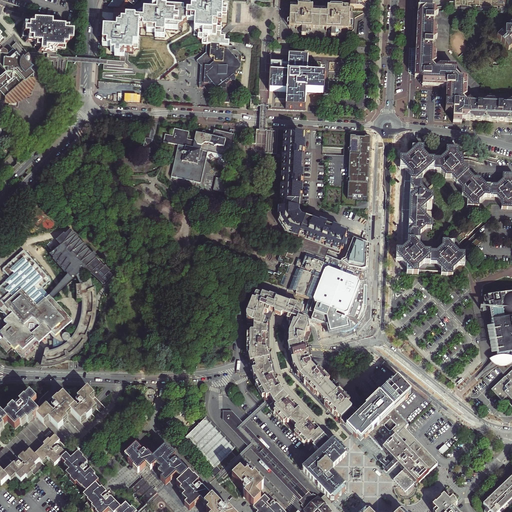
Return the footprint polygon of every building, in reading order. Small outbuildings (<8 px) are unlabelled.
[(220,37),(222,16),(222,7),(222,0),(200,0),(200,1),(196,1),(196,9),(193,9),(191,9),(191,18),(193,18),(195,18),(195,23),(194,31),(198,31),(198,40),(202,41),(202,45),(206,45),(228,46),(228,42),(224,41),(224,37),(220,37)] [(349,8),(349,4),(281,0),(278,41),(347,45),(348,32),(348,30),(352,30),(353,17),(349,17),(349,13),(349,8)] [(348,0),(349,4),(349,8),(352,8),(363,9),(363,5),(363,0),(348,0)] [(419,0),(419,2),(419,9),(433,10),(433,3),(432,0),(419,0)] [(182,22),(186,22),(187,14),(187,13),(183,13),(183,9),(162,7),(162,2),(157,2),(157,7),(153,7),(153,11),(144,10),(143,19),(126,18),(126,22),(121,22),(121,26),(113,25),(112,29),(104,29),(102,47),(111,47),(111,51),(115,52),(115,56),(119,56),(120,52),(129,53),(133,53),(133,49),(137,49),(139,28),(147,28),(147,32),(155,33),(155,37),(164,38),(164,29),(177,30),(178,26),(182,26),(182,22)] [(191,18),(191,9),(187,9),(187,13),(187,14),(186,22),(193,23),(195,23),(195,18),(193,18),(191,18)] [(469,120),(469,102),(468,103),(466,105),(462,102),(466,98),(467,77),(455,76),(456,67),(451,71),(447,67),(443,71),(440,67),(435,70),(432,66),(436,63),(436,55),(432,51),(433,42),(437,38),(437,30),(433,26),(434,21),(434,18),(438,14),(434,10),(433,10),(419,9),(418,9),(417,20),(417,25),(415,74),(422,81),(422,86),(447,87),(446,111),(450,111),(454,115),(454,119),(453,123),(462,124),(462,120),(467,120),(469,120)] [(53,26),(49,22),(31,21),(26,25),(22,25),(21,38),(26,38),(25,42),(34,43),(34,47),(35,47),(38,47),(38,52),(51,53),(55,53),(55,49),(64,49),(64,40),(69,41),(69,32),(65,32),(65,27),(53,26)] [(469,102),(469,120),(470,120),(486,121),(497,121),(511,121),(511,22),(497,36),(509,49),(511,46),(511,103),(510,103),(506,107),(497,107),(493,102),(485,102),(481,106),(473,106),(469,102)] [(409,74),(415,74),(417,25),(411,25),(409,74)] [(233,46),(228,46),(206,45),(206,51),(206,52),(196,61),(200,66),(199,87),(204,88),(208,92),(217,93),(220,97),(220,102),(229,102),(230,93),(236,87),(235,85),(235,76),(237,74),(235,73),(240,68),(240,55),(236,50),(233,50),(233,46)] [(343,61),(343,53),(271,49),(270,73),(269,91),(268,109),(286,110),(304,111),(305,95),(306,95),(306,94),(324,94),(341,95),(341,83),(343,61)] [(0,80),(0,103),(9,103),(8,107),(17,108),(17,104),(26,96),(30,96),(32,76),(39,76),(34,70),(32,69),(32,65),(29,62),(28,62),(24,65),(11,52),(7,56),(0,55),(0,66),(5,73),(1,77),(1,81),(0,80)] [(410,98),(409,108),(427,108),(427,99),(410,98)] [(147,131),(146,133),(143,149),(148,158),(153,155),(153,154),(159,155),(162,154),(160,151),(154,150),(154,149),(152,144),(154,133),(152,128),(147,131)] [(177,146),(171,177),(200,184),(208,152),(229,157),(231,151),(233,142),(234,134),(214,130),(212,138),(196,135),(194,141),(187,140),(189,133),(174,129),(172,136),(165,135),(163,143),(177,146)] [(261,219),(260,222),(260,224),(260,227),(261,229),(261,232),(264,236),(268,239),(273,241),(278,241),(281,240),(283,239),(287,236),(298,240),(315,247),(328,252),(338,255),(341,249),(343,243),(346,236),(335,232),(301,219),(299,215),(299,212),(301,179),(302,147),(303,138),(296,137),(296,136),(289,135),(289,137),(282,137),(281,155),(278,209),(275,209),(272,210),(269,211),(267,212),(265,214),(264,214),(263,215),(262,216),(261,219)] [(370,138),(350,137),(347,199),(367,200),(369,167),(370,138)] [(400,251),(399,262),(401,262),(407,269),(407,274),(418,275),(418,269),(425,263),(436,264),(441,270),(441,275),(453,276),(453,270),(459,265),(464,265),(465,253),(459,253),(454,247),(454,242),(442,241),(442,247),(436,252),(425,252),(419,245),(420,235),(419,234),(422,231),(423,232),(426,229),(432,229),(433,195),(428,194),(422,188),(422,177),(428,171),(434,172),(440,172),(445,178),(451,178),(462,190),(462,196),(467,201),(467,208),(479,208),(479,202),(484,197),(491,197),(496,197),(502,203),(501,209),(511,209),(511,175),(503,175),(503,180),(497,186),(486,186),(480,179),(474,179),(463,167),(463,161),(458,155),(458,150),(446,149),(446,155),(440,160),(435,160),(429,159),(423,153),(423,148),(412,148),(412,153),(406,159),(403,158),(403,170),(405,170),(411,176),(408,245),(402,251),(400,251)] [(411,176),(405,170),(402,251),(408,245),(411,176)] [(228,181),(216,178),(213,190),(225,193),(228,181)] [(468,234),(471,232),(467,227),(459,235),(463,239),(466,236),(465,235),(467,233),(468,234)] [(93,256),(77,238),(71,231),(65,236),(64,235),(56,242),(60,248),(50,256),(68,276),(59,286),(49,297),(42,289),(44,289),(46,287),(46,285),(48,285),(51,283),(50,279),(49,277),(47,277),(44,272),(43,273),(40,268),(39,269),(37,264),(35,265),(33,260),(32,261),(29,256),(28,256),(24,252),(23,252),(22,252),(20,254),(20,256),(18,256),(16,258),(15,259),(15,260),(13,260),(11,261),(11,263),(10,264),(9,264),(7,265),(7,267),(6,267),(5,267),(3,269),(2,273),(4,275),(6,275),(10,279),(6,283),(4,283),(2,285),(2,287),(0,286),(0,310),(0,311),(4,315),(8,319),(12,323),(8,327),(3,331),(0,333),(0,335),(3,339),(0,341),(0,346),(7,355),(13,350),(21,359),(23,359),(25,357),(25,355),(27,355),(29,353),(29,351),(32,351),(33,349),(34,347),(37,344),(39,345),(49,335),(51,334),(53,336),(53,340),(53,342),(49,342),(49,352),(48,351),(47,350),(46,351),(45,351),(42,362),(39,362),(33,368),(48,368),(52,367),(55,367),(62,364),(69,361),(73,358),(77,353),(82,347),(88,338),(92,332),(94,324),(96,317),(97,309),(97,298),(97,289),(94,290),(93,280),(87,284),(87,285),(83,286),(81,273),(84,270),(101,284),(112,277),(109,274),(110,273),(106,268),(104,268),(101,265),(96,259),(96,256),(94,254),(93,256)] [(481,242),(478,238),(472,243),(475,247),(481,242)] [(326,257),(328,252),(315,247),(298,240),(295,248),(293,253),(288,252),(287,253),(284,252),(285,251),(282,250),(281,251),(280,251),(280,252),(279,251),(278,253),(279,253),(279,255),(281,255),(280,257),(278,256),(278,257),(277,257),(277,258),(278,258),(277,259),(279,260),(278,262),(284,264),(283,266),(281,265),(277,275),(268,272),(268,274),(266,274),(264,279),(266,280),(265,282),(271,284),(270,285),(272,286),(273,285),(296,294),(295,296),(308,301),(320,271),(324,273),(313,302),(312,305),(307,303),(307,305),(304,307),(305,309),(304,312),(303,312),(300,319),(305,321),(306,319),(338,332),(339,330),(343,331),(345,332),(347,330),(349,329),(349,327),(349,325),(348,324),(347,323),(353,308),(368,269),(368,267),(366,266),(368,262),(365,261),(366,257),(364,256),(369,245),(364,244),(363,242),(362,243),(359,242),(358,240),(357,241),(353,239),(351,243),(352,244),(351,245),(349,250),(349,252),(348,252),(346,256),(347,259),(339,262),(326,257)] [(308,301),(313,302),(324,273),(320,271),(308,301)] [(292,325),(291,328),(287,337),(287,342),(288,348),(307,343),(307,342),(310,334),(309,332),(308,331),(307,324),(305,321),(300,319),(303,312),(281,303),(275,301),(255,293),(246,316),(246,319),(247,321),(247,328),(246,351),(249,351),(249,357),(248,357),(248,358),(267,353),(266,330),(266,327),(263,326),(265,322),(262,321),(264,314),(267,315),(268,314),(269,312),(277,315),(287,319),(286,322),(289,324),(292,325)] [(511,357),(511,294),(480,300),(480,310),(489,310),(491,322),(490,323),(496,358),(501,357),(507,356),(510,355),(510,357),(511,357)] [(292,362),(294,369),(312,364),(310,357),(307,358),(307,356),(305,356),(305,355),(305,353),(306,353),(305,351),(309,350),(308,347),(307,343),(288,348),(290,355),(291,359),(292,362)] [(251,372),(253,379),(272,374),(271,370),(270,367),(269,364),(269,363),(268,360),(268,357),(267,353),(248,358),(249,362),(249,365),(252,364),(253,368),(254,371),(251,372)] [(312,364),(294,369),(295,374),(304,384),(315,395),(324,406),(328,410),(327,411),(330,413),(331,412),(335,417),(340,422),(353,409),(349,404),(350,403),(339,392),(338,392),(328,382),(329,381),(319,370),(318,371),(312,364)] [(373,393),(377,397),(392,383),(393,384),(397,380),(400,384),(401,383),(408,389),(407,391),(410,394),(406,398),(407,399),(393,412),(407,427),(411,424),(409,422),(430,403),(409,386),(408,387),(404,383),(384,366),(372,377),(364,386),(372,394),(373,393)] [(511,371),(492,391),(502,402),(508,397),(511,401),(511,384),(509,382),(510,381),(511,380),(511,371)] [(268,407),(274,413),(273,414),(284,425),(284,424),(294,434),(293,435),(304,446),(305,445),(306,447),(310,451),(312,448),(324,437),(319,432),(315,428),(312,425),(308,421),(298,411),(288,400),(283,395),(281,392),(280,389),(272,375),(272,374),(253,379),(253,380),(254,379),(257,384),(255,386),(262,399),(263,398),(266,403),(266,404),(267,406),(269,405),(270,406),(268,407)] [(272,375),(280,389),(281,389),(273,375),(272,375)] [(368,436),(382,451),(403,431),(407,427),(393,412),(407,399),(406,398),(410,394),(407,391),(408,389),(401,383),(400,384),(397,380),(393,384),(392,383),(377,397),(359,414),(353,409),(340,422),(351,434),(355,438),(356,437),(361,443),(368,436)] [(314,396),(315,395),(304,384),(303,385),(314,396)] [(48,408),(43,413),(41,415),(38,417),(43,422),(48,418),(60,430),(65,426),(61,421),(66,417),(71,412),(81,422),(86,417),(88,419),(91,416),(93,415),(91,413),(96,408),(89,400),(94,395),(89,390),(79,400),(81,402),(78,404),(78,405),(82,409),(80,410),(77,407),(76,407),(67,397),(62,402),(60,400),(55,404),(56,406),(54,409),(54,410),(58,413),(55,415),(48,408)] [(0,431),(5,428),(10,423),(17,430),(22,425),(26,421),(27,420),(28,421),(33,417),(36,420),(38,417),(41,415),(33,407),(38,403),(32,396),(27,400),(26,400),(21,405),(26,410),(23,408),(22,409),(20,408),(19,408),(17,410),(15,408),(10,413),(12,415),(7,420),(0,413),(0,431)] [(289,399),(288,400),(298,411),(299,410),(289,399)] [(261,443),(231,412),(223,412),(223,420),(280,481),(290,472),(261,443)] [(235,450),(207,420),(184,442),(212,472),(218,466),(223,471),(219,475),(224,480),(236,468),(231,463),(242,453),(237,449),(235,450)] [(390,465),(383,457),(379,461),(386,468),(383,471),(386,474),(395,465),(402,473),(393,481),(405,493),(414,485),(415,486),(437,466),(403,431),(382,451),(393,462),(390,465)] [(31,471),(41,462),(46,457),(51,461),(53,460),(58,465),(63,460),(68,455),(63,450),(62,451),(60,448),(55,452),(53,450),(61,442),(52,432),(47,437),(52,442),(47,446),(36,456),(32,452),(26,457),(22,461),(25,465),(23,467),(20,463),(19,463),(16,465),(6,474),(1,469),(0,469),(0,479),(5,484),(10,479),(11,480),(16,475),(23,482),(33,473),(31,471)] [(318,455),(301,471),(323,494),(332,503),(347,489),(331,471),(348,455),(339,446),(334,440),(330,444),(324,437),(312,448),(318,455)] [(172,466),(170,464),(176,458),(171,453),(170,454),(165,449),(154,460),(149,455),(148,456),(146,454),(145,454),(141,457),(139,455),(142,452),(138,447),(127,456),(132,461),(130,463),(132,466),(135,468),(136,467),(141,472),(149,465),(154,470),(157,466),(167,476),(162,481),(167,486),(177,476),(179,478),(182,481),(178,485),(183,490),(181,492),(186,497),(184,499),(188,504),(186,506),(190,511),(201,501),(203,503),(206,506),(205,507),(209,511),(227,511),(226,511),(225,511),(224,511),(223,511),(222,511),(221,511),(220,511),(223,510),(219,506),(210,497),(208,494),(207,495),(203,490),(201,488),(200,488),(196,492),(194,489),(200,483),(195,478),(195,479),(190,474),(189,474),(186,472),(184,469),(184,470),(178,464),(176,462),(172,466)] [(113,452),(106,448),(102,456),(106,458),(109,452),(112,453),(113,452)] [(75,478),(72,480),(77,485),(78,484),(83,489),(85,487),(90,492),(87,495),(92,500),(89,502),(94,508),(95,506),(100,511),(99,511),(109,511),(112,509),(114,511),(133,511),(127,505),(122,510),(113,500),(112,500),(110,498),(109,498),(105,501),(103,499),(107,496),(103,492),(97,485),(100,482),(91,472),(87,476),(86,475),(85,474),(89,470),(89,469),(87,467),(87,466),(82,461),(85,459),(80,454),(73,461),(68,455),(63,460),(72,470),(70,473),(75,478)] [(290,472),(280,481),(300,501),(301,500),(303,498),(294,489),(297,486),(306,496),(307,494),(309,493),(290,472)] [(265,498),(260,494),(262,491),(258,486),(260,484),(255,479),(253,481),(248,476),(243,481),(238,476),(233,481),(243,491),(246,487),(246,488),(244,491),(245,492),(244,494),(246,497),(245,498),(248,501),(255,508),(254,509),(257,511),(282,511),(277,506),(276,506),(274,504),(273,504),(269,508),(267,506),(270,503),(265,498)] [(503,511),(511,504),(511,476),(487,500),(488,502),(483,507),(487,511),(485,511),(503,511)] [(159,494),(145,479),(134,490),(148,504),(159,494)] [(330,511),(331,511),(319,498),(318,498),(317,499),(316,498),(317,497),(315,495),(314,496),(313,494),(312,496),(309,493),(307,494),(306,496),(297,486),(294,489),(303,498),(301,500),(300,501),(302,504),(303,504),(301,506),(304,509),(303,511),(330,511)] [(456,511),(454,509),(457,506),(455,504),(452,501),(447,495),(444,497),(432,508),(430,511),(431,511),(456,511)] [(432,508),(444,497),(443,497),(440,500),(439,500),(434,504),(435,505),(432,508)]
